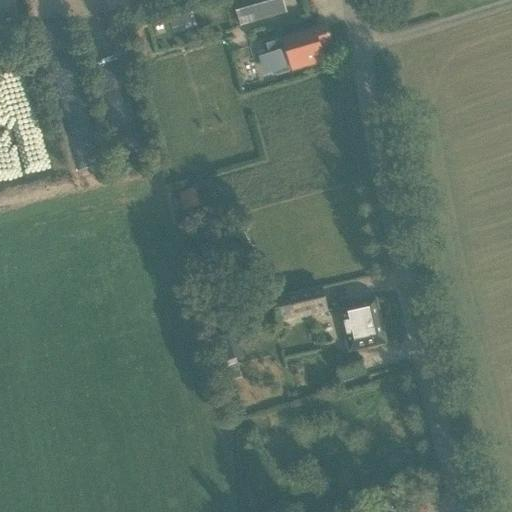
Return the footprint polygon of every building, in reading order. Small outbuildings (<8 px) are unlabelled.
[(287,13),(283,0),(232,0),(240,26),(287,13)] [(139,29),(126,33),(132,58),(139,56),(137,47),(144,45),(139,29)] [(283,42),(283,44),(280,45),(280,43),(271,46),(267,48),(267,47),(266,48),(268,58),(264,59),(265,63),(266,63),(268,72),(269,77),(274,75),(275,79),(289,75),(289,74),(292,73),(292,74),(324,64),(320,52),(332,48),(326,29),(283,42)] [(84,100),(60,106),(76,176),(100,171),(84,100)] [(328,313),(322,287),(273,298),(279,324),(328,313)] [(366,351),(386,346),(376,303),(348,310),(356,346),(364,344),(366,351)] [(235,356),(229,336),(216,339),(222,360),(235,356)] [(341,384),(365,377),(360,361),(337,368),(341,384)]
